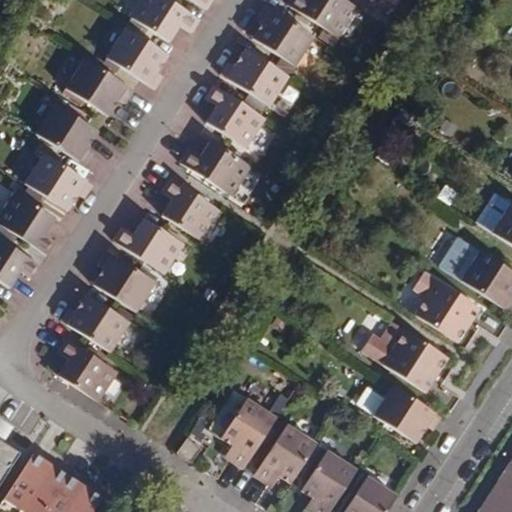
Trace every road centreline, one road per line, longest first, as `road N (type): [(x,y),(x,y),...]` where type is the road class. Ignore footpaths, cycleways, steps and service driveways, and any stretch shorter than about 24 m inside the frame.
road 1 (residential): [(0,360),(236,0)]
road 2 (residential): [(215,511),(0,369)]
road 3 (residential): [(511,382),(426,511)]
